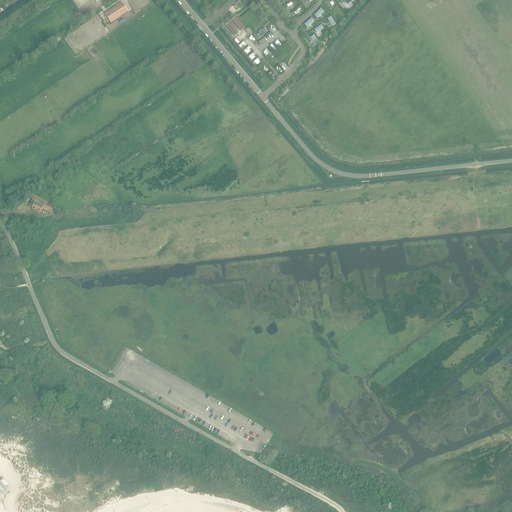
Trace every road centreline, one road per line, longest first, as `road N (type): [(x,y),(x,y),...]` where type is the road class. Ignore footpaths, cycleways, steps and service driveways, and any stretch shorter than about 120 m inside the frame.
road 1 (unclassified): [(235,451),(57,348),(0,222)]
road 2 (residential): [(378,174),(347,175),(315,160),(180,0)]
road 3 (unclassified): [(511,160),(378,174)]
